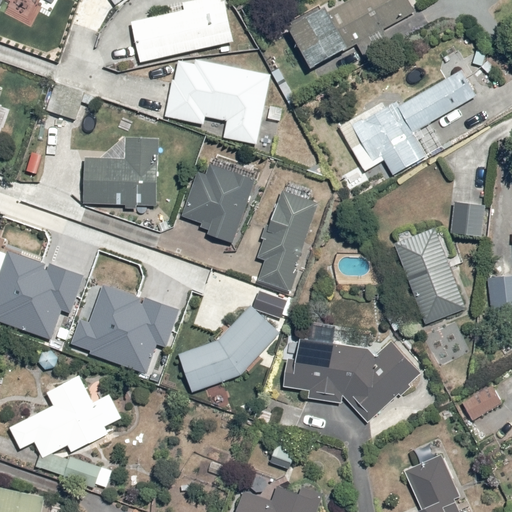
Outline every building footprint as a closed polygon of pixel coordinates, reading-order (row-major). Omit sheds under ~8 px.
[(288,31),(310,71),(356,46),(365,63),(393,49),(383,31),(415,13),(407,0),(354,0),(329,15),(327,10),(288,31)] [(131,24),(140,65),(234,43),(226,3),(131,24)] [(178,62),(165,118),(205,126),(206,118),(227,123),(224,138),(256,145),(272,76),(197,62),(196,66),(178,62)] [(444,145),(433,124),(472,102),(456,74),(401,108),(397,102),(354,127),(387,181),(444,145)] [(88,87),(57,79),(48,112),(79,121),(88,87)] [(86,158),(84,204),(157,208),(160,140),(127,139),(125,160),(86,158)] [(201,162),(183,217),(211,227),(208,235),(233,245),(256,181),(201,162)] [(265,263),(259,281),(290,292),(320,205),(283,192),(258,260),(265,263)] [(489,204),(456,201),(453,233),(486,236),(489,204)] [(396,247),(426,326),(467,310),(436,230),(396,247)] [(511,272),(491,272),(491,303),(511,302),(511,272)] [(161,275),(98,314),(124,350),(184,308),(161,275)] [(282,332),(253,304),(221,337),(181,354),(194,391),(241,374),(282,332)] [(0,362),(10,338),(0,333),(0,362)] [(298,362),(288,360),(284,389),(310,392),(308,400),(351,406),(369,425),(421,375),(393,343),(376,358),(368,348),(302,340),(298,362)] [(463,398),(464,401),(473,419),(509,401),(499,380),(463,398)] [(101,471),(54,455),(123,420),(110,397),(94,405),(80,381),(47,397),(52,409),(11,429),(21,451),(35,444),(41,456),(37,467),(95,490),(101,471)] [(299,445),(280,438),(273,461),(292,467),(299,445)] [(461,498),(441,457),(405,472),(421,511),(460,511),(455,501),(461,498)] [(0,511),(44,511),(47,499),(0,487),(0,511)] [(273,502),(245,492),(237,511),(318,511),(324,497),(303,489),(299,497),(278,489),(273,502)]
